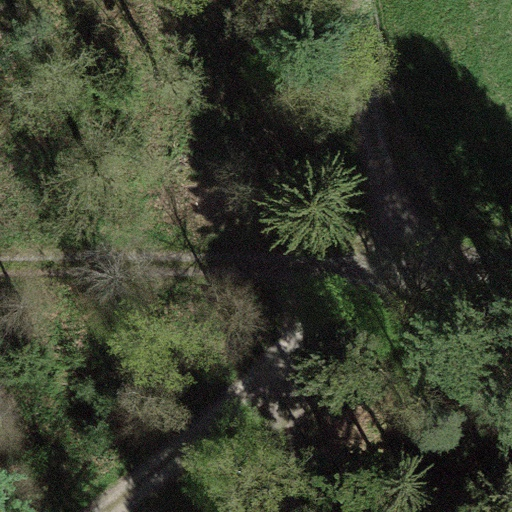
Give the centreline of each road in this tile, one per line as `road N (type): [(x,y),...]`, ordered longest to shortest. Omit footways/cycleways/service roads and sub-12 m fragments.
road 1 (track): [(0,259),(395,267)]
road 2 (track): [(395,267),(289,373),(99,511)]
road 3 (track): [(349,0),(395,110),(395,267)]
road 4 (track): [(289,373),(290,511)]
